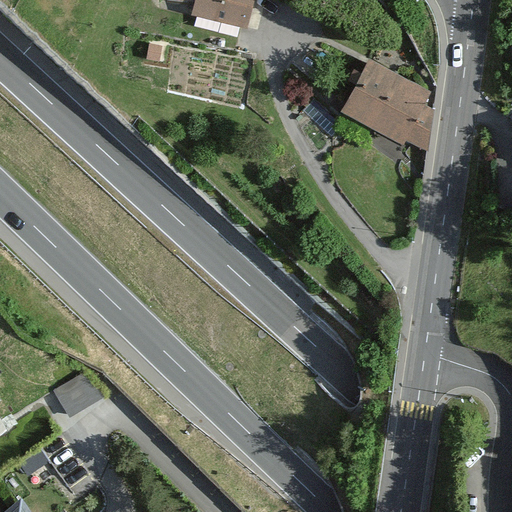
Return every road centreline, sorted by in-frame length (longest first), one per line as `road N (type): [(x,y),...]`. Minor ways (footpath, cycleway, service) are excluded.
road 1 (motorway): [(498,511),(0,54)]
road 2 (motorway): [(0,194),(331,511)]
road 3 (tertiary): [(472,0),(422,352)]
road 4 (tertiary): [(422,352),(398,511)]
